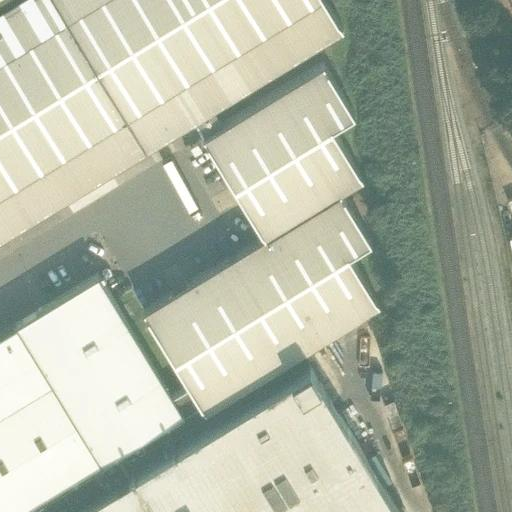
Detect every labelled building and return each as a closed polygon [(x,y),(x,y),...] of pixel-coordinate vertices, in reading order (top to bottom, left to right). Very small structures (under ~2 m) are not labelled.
[(0,0),(0,11),(18,0),(0,0)] [(0,234),(207,108),(342,25),(326,0),(18,0),(0,11),(0,234)] [(143,308),(154,325),(205,408),(365,310),(379,302),(348,252),(371,238),(340,189),(362,175),(332,125),(354,111),(323,61),(203,134),(264,234),(143,308)] [(0,511),(18,511),(62,486),(105,460),(116,453),(183,412),(128,321),(98,272),(28,314),(0,331),(0,511)] [(62,486),(75,506),(65,511),(400,511),(309,363),(128,474),(116,453),(105,460),(62,486)]
